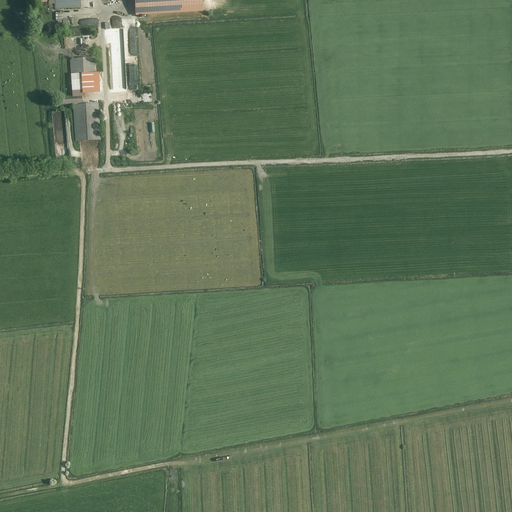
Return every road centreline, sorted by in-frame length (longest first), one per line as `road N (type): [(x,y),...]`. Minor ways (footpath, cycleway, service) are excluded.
road 1 (track): [(511,150),(82,174),(66,483)]
road 2 (track): [(171,461),(0,496)]
